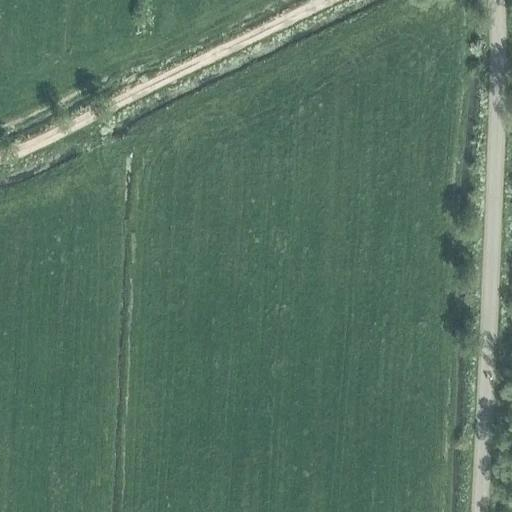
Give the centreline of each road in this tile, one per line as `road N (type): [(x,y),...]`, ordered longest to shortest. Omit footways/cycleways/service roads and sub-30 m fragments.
road 1 (unclassified): [(471,511),(489,0)]
road 2 (track): [(333,0),(0,159)]
